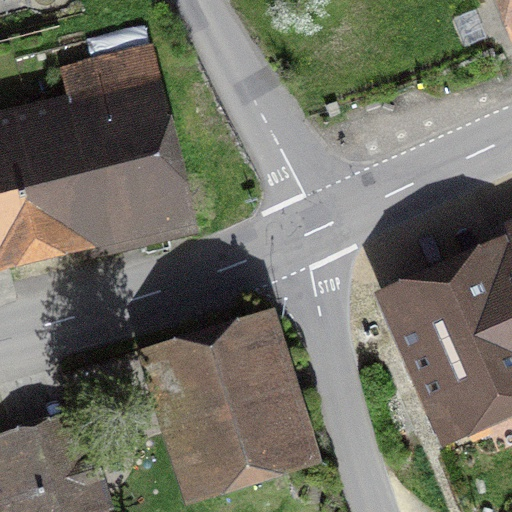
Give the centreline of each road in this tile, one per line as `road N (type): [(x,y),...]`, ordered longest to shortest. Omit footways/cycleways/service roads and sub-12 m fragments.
road 1 (secondary): [(0,338),(301,237)]
road 2 (tertiary): [(301,237),(380,511)]
road 3 (tertiary): [(196,0),(322,228)]
road 4 (secondary): [(322,228),(511,136)]
